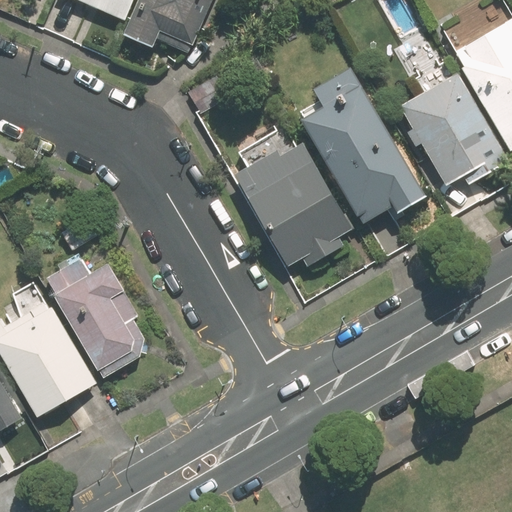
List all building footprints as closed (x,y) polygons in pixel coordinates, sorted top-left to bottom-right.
[(71,0),(124,22),(134,0),(71,0)] [(211,0),(136,0),(120,38),(150,50),(154,40),(188,54),(211,0)] [(506,153),(511,150),(511,17),(450,53),(506,153)] [(390,220),(424,201),(349,70),(307,94),(317,113),(298,124),(358,229),(386,213),(390,220)] [(454,73),(396,108),(410,130),(403,134),(413,150),(418,147),(443,188),(502,153),(454,73)] [(306,268),(342,248),(337,239),(351,232),(300,139),(232,177),(283,269),(301,259),(306,268)] [(97,235),(85,216),(59,234),(71,252),(97,235)] [(75,258),(42,278),(52,296),(49,298),(100,383),(152,352),(133,321),(138,317),(107,265),(86,277),(75,258)] [(0,361),(34,420),(95,385),(44,299),(37,303),(29,289),(11,300),(16,310),(0,318),(0,361)] [(0,432),(19,422),(0,387),(0,432)]
